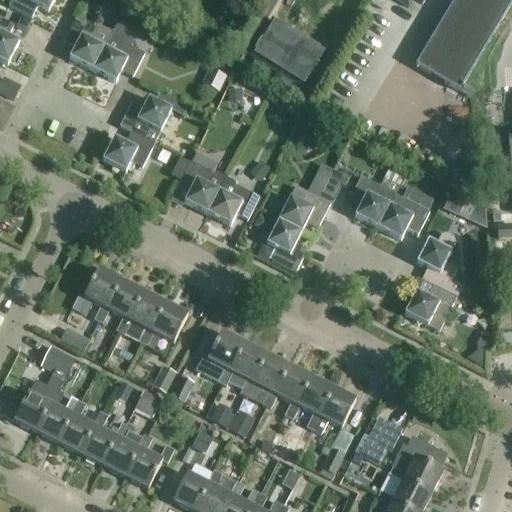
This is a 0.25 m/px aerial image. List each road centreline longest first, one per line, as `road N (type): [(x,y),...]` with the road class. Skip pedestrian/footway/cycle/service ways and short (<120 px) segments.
road 1 (residential): [(511,416),(70,204)]
road 2 (residential): [(0,352),(70,204)]
